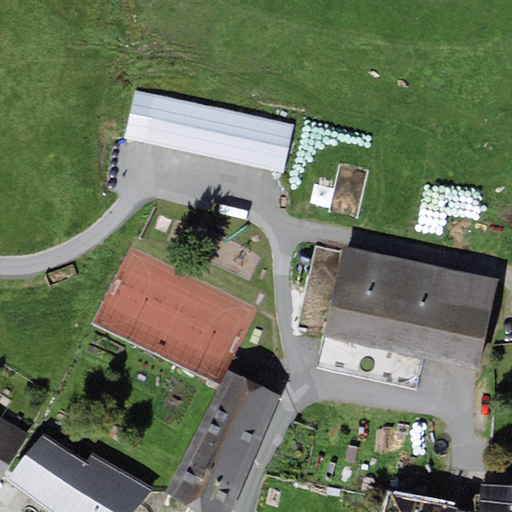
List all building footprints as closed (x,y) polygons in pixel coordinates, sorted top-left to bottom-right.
[(136,94),(126,139),(282,172),(292,127),(136,94)] [(344,246),(317,365),(419,388),(425,359),(477,370),(497,280),(344,246)] [(229,511),(282,396),(278,394),(285,379),(235,356),(228,369),(164,496),(180,504),(177,509),(175,511),(229,511)] [(0,480),(29,433),(0,416),(0,480)] [(44,432),(7,480),(51,511),(133,511),(136,509),(141,502),(152,486),(94,452),(88,460),(44,432)] [(480,511),(479,511),(511,511),(511,484),(482,482),(480,511)] [(479,511),(480,511),(392,493),(386,511),(479,511)]
